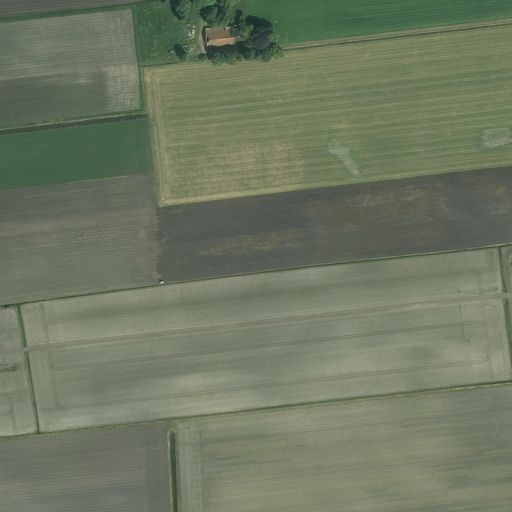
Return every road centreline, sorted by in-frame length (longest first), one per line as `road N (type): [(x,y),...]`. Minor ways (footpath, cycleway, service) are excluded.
road 1 (track): [(511,294),(29,350),(23,357),(32,429),(0,436)]
road 2 (track): [(511,20),(210,54),(201,49),(199,23)]
